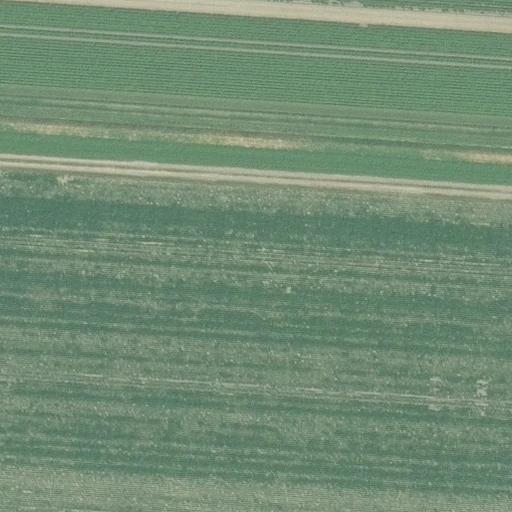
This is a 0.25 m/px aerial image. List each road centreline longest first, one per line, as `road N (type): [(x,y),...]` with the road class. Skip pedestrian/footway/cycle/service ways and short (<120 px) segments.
road 1 (track): [(511,191),(0,158)]
road 2 (track): [(511,22),(181,0)]
